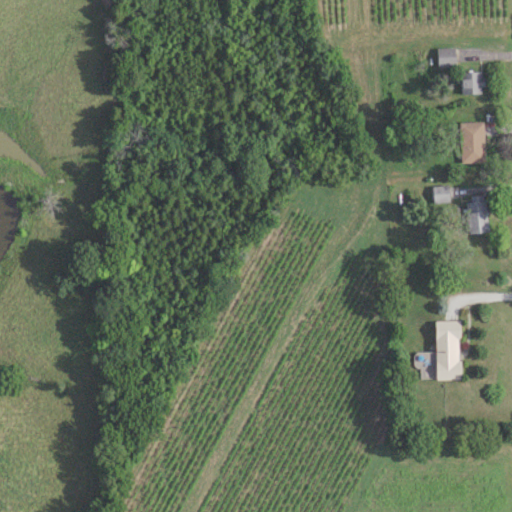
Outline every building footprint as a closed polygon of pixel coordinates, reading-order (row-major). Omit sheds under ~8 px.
[(453,48),(435,48),(435,67),(453,67),(453,48)] [(459,94),(481,94),(481,72),(459,72),(459,94)] [(459,163),(483,163),(483,122),(459,122),(459,163)] [(433,202),(446,202),(446,186),(433,186),(433,202)] [(485,233),(484,196),(465,196),(466,233),(485,233)] [(433,380),(457,380),(457,321),(433,321),(433,380)]
